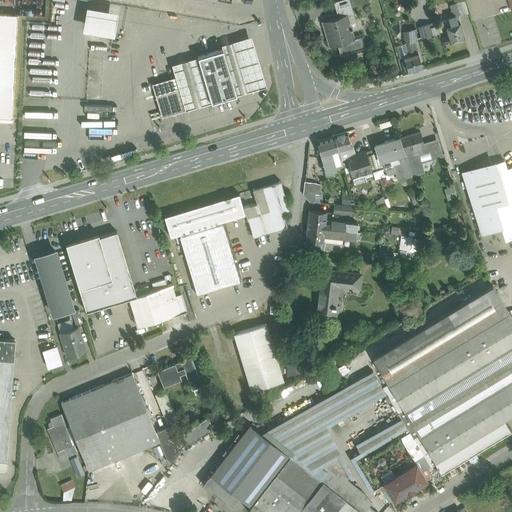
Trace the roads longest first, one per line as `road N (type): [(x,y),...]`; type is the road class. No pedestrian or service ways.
road 1 (primary): [(0,218),(295,129)]
road 2 (residential): [(26,511),(29,425),(42,397),(189,329)]
